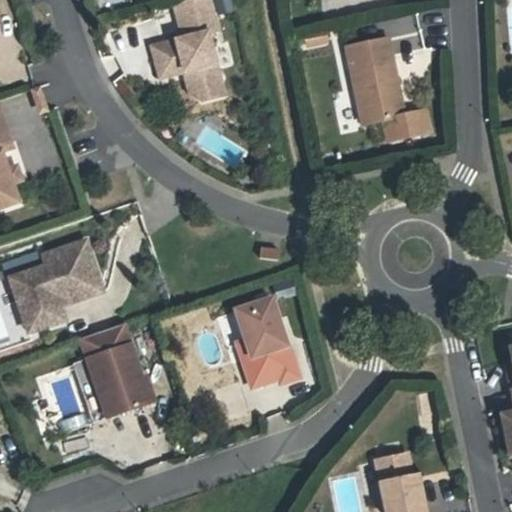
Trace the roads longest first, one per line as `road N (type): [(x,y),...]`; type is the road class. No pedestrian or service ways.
road 1 (residential): [(65,511),(314,429),(365,379),(397,292)]
road 2 (residential): [(374,234),(274,217),(200,191),(135,141),(85,66),(70,0)]
road 3 (residential): [(495,511),(454,313),(443,293)]
road 4 (residential): [(471,0),(475,140),(442,205)]
